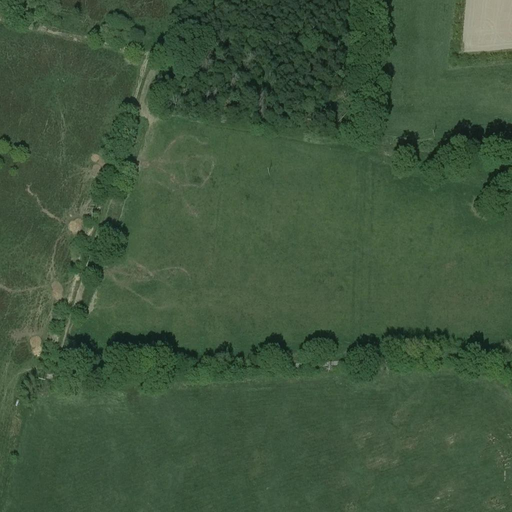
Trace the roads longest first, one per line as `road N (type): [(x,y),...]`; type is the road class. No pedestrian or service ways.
road 1 (unclassified): [(511,356),(29,378)]
road 2 (track): [(50,379),(143,106)]
